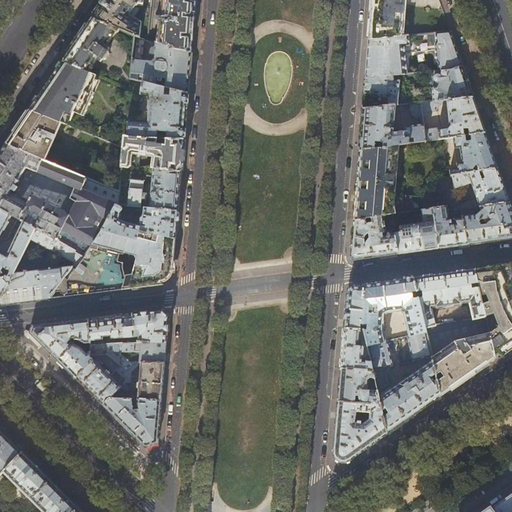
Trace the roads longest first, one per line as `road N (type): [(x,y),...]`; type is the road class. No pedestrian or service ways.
road 1 (tertiary): [(213,0),(187,295)]
road 2 (tertiary): [(332,277),(354,0)]
road 3 (residential): [(511,372),(312,503)]
road 4 (tertiary): [(312,503),(332,277)]
road 5 (tertiary): [(187,295),(168,511)]
road 6 (tertiary): [(148,511),(0,364)]
road 7 (residential): [(187,295),(0,319)]
road 8 (residential): [(511,254),(332,277)]
road 9 (residential): [(332,277),(187,295)]
